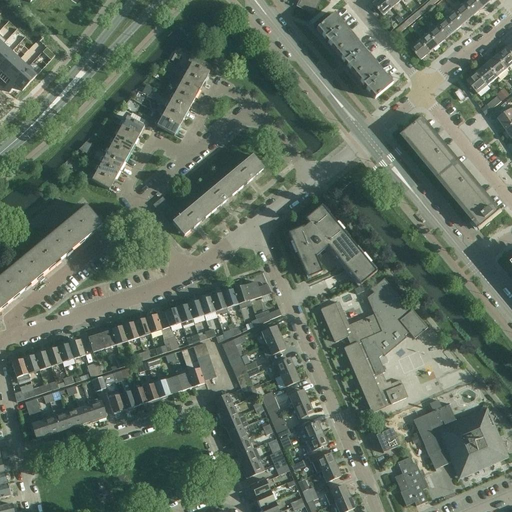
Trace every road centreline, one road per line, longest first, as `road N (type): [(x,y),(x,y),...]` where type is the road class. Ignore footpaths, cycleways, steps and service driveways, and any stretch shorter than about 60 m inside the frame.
road 1 (residential): [(377,511),(253,230)]
road 2 (secondary): [(14,141),(161,0)]
road 3 (secondary): [(133,0),(14,141)]
road 4 (residential): [(20,464),(194,406)]
road 5 (tertiary): [(368,139),(254,0)]
road 6 (residential): [(14,337),(182,274)]
road 7 (tertiary): [(473,266),(368,139)]
road 8 (residential): [(14,337),(10,321),(100,244)]
road 9 (residential): [(511,193),(424,91)]
